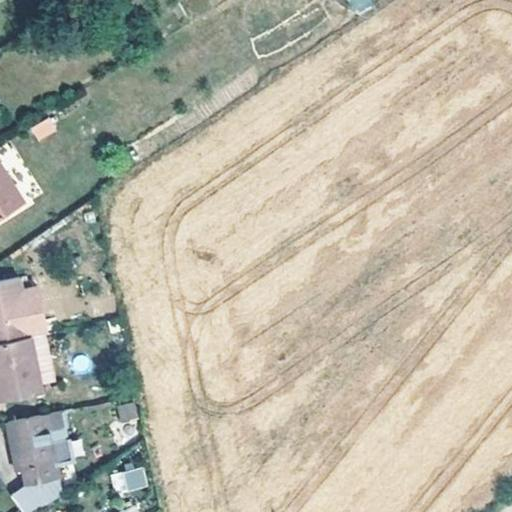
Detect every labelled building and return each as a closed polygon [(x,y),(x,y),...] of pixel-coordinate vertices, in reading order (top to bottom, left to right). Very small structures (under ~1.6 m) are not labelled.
[(374,4),(372,0),(348,0),(356,13),(374,4)] [(36,141),(57,131),(51,117),(30,127),(36,141)] [(0,216),(24,200),(0,165),(0,216)] [(0,340),(29,335),(18,277),(0,279),(0,340)] [(29,335),(0,340),(0,362),(3,378),(0,377),(0,394),(40,386),(29,335)] [(135,402),(117,406),(120,421),(138,417),(135,402)] [(16,469),(27,468),(31,483),(11,495),(22,511),(32,511),(63,492),(57,462),(77,458),(73,438),(74,437),(72,425),(70,426),(67,410),(6,422),(16,469)] [(115,494),(147,489),(144,467),(112,472),(115,494)]
